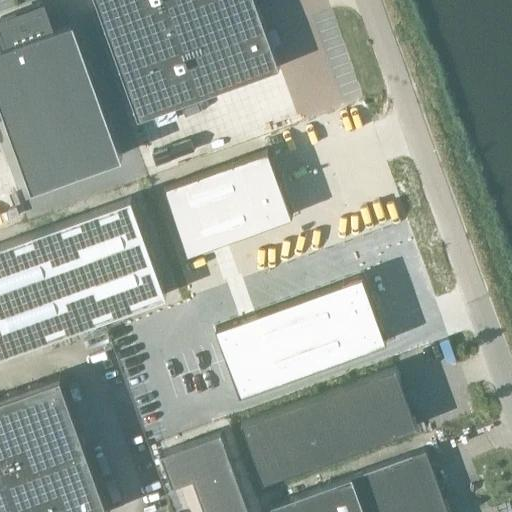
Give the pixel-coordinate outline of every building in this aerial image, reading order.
[(100,0),(138,112),(273,64),(251,0),(100,0)] [(0,27),(5,43),(0,44),(0,98),(32,187),(122,154),(73,18),(51,26),(43,4),(22,11),(21,10),(17,11),(18,13),(0,19),(0,27)] [(268,147),(163,185),(188,252),(293,214),(268,147)] [(0,353),(82,323),(167,294),(131,196),(0,243),(0,353)] [(361,270),(215,322),(240,390),(386,339),(361,270)] [(396,365),(241,421),(261,477),(263,480),(361,445),(417,424),(396,365)] [(60,374),(0,395),(0,511),(105,511),(110,511),(60,374)] [(251,511),(222,429),(161,451),(173,483),(193,476),(206,511),(251,511)] [(448,511),(426,447),(351,474),(364,511),(448,511)] [(319,485),(311,488),(319,510),(320,511),(364,511),(351,474),(319,485)] [(311,488),(271,503),(274,511),(320,511),(319,510),(311,488)]
